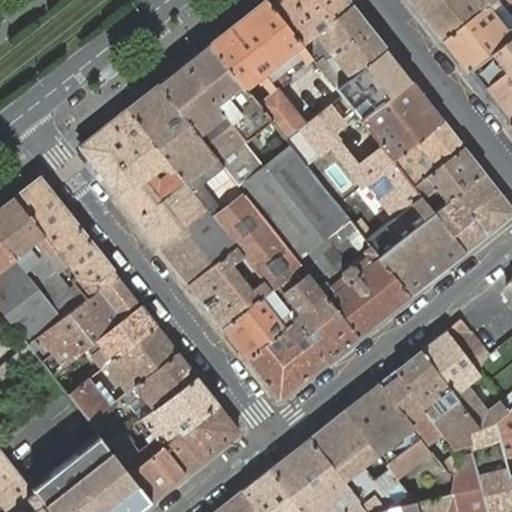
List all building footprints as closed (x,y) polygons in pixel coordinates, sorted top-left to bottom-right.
[(271,121),(286,139),(341,95),(335,87),(301,44),(265,0),(262,0),(209,42),(245,88),(271,121)] [(347,0),(265,0),(301,44),(307,39),(315,33),(351,4),(347,0)] [(410,0),(425,19),(448,0),(410,0)] [(448,0),(425,19),(442,40),(479,11),(492,0),(448,0)] [(492,0),(479,11),(442,40),(466,70),(508,38),(488,12),(499,4),(502,8),(511,0),(492,0)] [(307,39),(301,44),(335,87),(385,48),(351,4),(315,33),(338,63),(331,68),(307,39)] [(511,20),(502,8),(499,4),(488,12),(508,38),(511,35),(511,20)] [(511,35),(508,38),(466,70),(508,124),(511,121),(511,35)] [(209,42),(157,84),(238,186),(263,166),(245,142),(271,121),(245,88),(209,42)] [(385,48),(335,87),(341,95),(361,120),(412,81),(385,48)] [(361,120),(392,160),(442,120),(412,81),(361,120)] [(126,108),(206,209),(235,246),(243,256),(262,280),(268,288),(299,264),(238,186),(157,84),(126,108)] [(290,145),(366,241),(421,197),(413,186),(392,160),(361,120),(341,95),(286,139),(290,145)] [(78,146),(158,247),(206,209),(126,108),(78,146)] [(392,160),(413,186),(425,176),(463,146),(442,120),(392,160)] [(276,136),(268,143),(274,151),(283,145),(276,136)] [(263,166),(238,186),(299,264),(306,273),(357,337),(409,296),(366,241),(290,145),(263,166)] [(413,186),(421,197),(425,201),(437,192),(445,202),(483,173),(463,146),(425,176),(413,186)] [(433,212),(465,252),(511,214),(511,209),(483,173),(445,202),(433,212)] [(39,177),(13,197),(64,261),(76,276),(108,282),(116,275),(94,248),(61,205),(39,177)] [(13,197),(0,207),(0,240),(61,318),(86,299),(77,287),(71,292),(53,270),(64,261),(13,197)] [(421,197),(366,241),(409,296),(465,252),(433,212),(425,201),(421,197)] [(206,209),(158,247),(187,284),(235,246),(206,209)] [(0,240),(0,309),(27,344),(61,318),(0,240)] [(235,246),(187,284),(221,327),(269,289),(268,288),(262,280),(252,288),(233,264),(243,256),(235,246)] [(297,313),(291,317),(294,320),(326,362),(357,337),(306,273),(281,293),(297,313)] [(61,318),(27,344),(51,374),(85,348),(140,305),(116,275),(108,282),(76,276),(71,280),(77,287),(86,299),(61,318)] [(269,289),(221,327),(245,358),(294,320),(291,317),(269,289)] [(140,305),(85,348),(100,368),(105,364),(155,325),(140,305)] [(460,319),(445,330),(477,372),(483,359),(488,355),(482,347),(471,333),(460,319)] [(294,320),(245,358),(277,398),(279,399),(326,362),(294,320)] [(155,325),(105,364),(127,392),(134,386),(177,352),(155,325)] [(445,330),(420,350),(478,427),(492,422),(484,411),(465,387),(480,376),(477,372),(445,330)] [(420,350),(395,369),(433,420),(439,429),(441,431),(452,447),(469,443),(466,432),(478,427),(420,350)] [(153,410),(195,376),(177,352),(134,386),(127,392),(121,396),(129,406),(142,396),(153,410)] [(99,369),(89,377),(94,384),(105,376),(99,369)] [(395,369),(378,383),(425,444),(441,431),(439,429),(433,420),(395,369)] [(108,445),(129,473),(163,446),(217,403),(195,376),(153,410),(140,420),(155,439),(136,453),(122,434),(108,445)] [(89,377),(84,381),(106,408),(110,405),(94,384),(89,377)] [(84,381),(67,394),(89,421),(103,410),(106,408),(84,381)] [(378,383),(308,438),(342,481),(365,511),(377,511),(415,503),(452,494),(456,511),(468,511),(486,508),(477,475),(472,454),(457,458),(454,474),(447,472),(432,454),(425,444),(378,383)] [(511,389),(500,400),(507,410),(511,406),(511,389)] [(142,396),(129,406),(140,420),(153,410),(142,396)] [(494,420),(507,410),(500,400),(499,399),(484,411),(492,422),(494,420)] [(163,446),(185,474),(239,431),(217,403),(163,446)] [(494,420),(499,438),(507,467),(509,476),(511,473),(511,406),(507,410),(494,420)] [(103,410),(89,421),(99,434),(108,445),(122,434),(103,410)] [(466,432),(469,443),(470,448),(499,438),(494,420),(492,422),(478,427),(466,432)] [(29,489),(48,511),(136,511),(151,500),(99,434),(29,489)] [(308,438),(268,469),(301,511),(365,511),(342,481),(308,438)] [(129,473),(151,500),(185,474),(163,446),(129,473)] [(0,450),(0,505),(5,511),(30,511),(41,503),(29,489),(0,450)] [(477,475),(486,508),(486,511),(511,511),(511,487),(509,476),(507,467),(477,475)] [(301,511),(268,469),(242,489),(260,511),(301,511)] [(260,511),(242,489),(213,511),(260,511)] [(456,511),(452,494),(415,503),(417,511),(456,511)] [(48,511),(41,503),(30,511),(48,511)] [(417,511),(415,503),(377,511),(417,511)]
